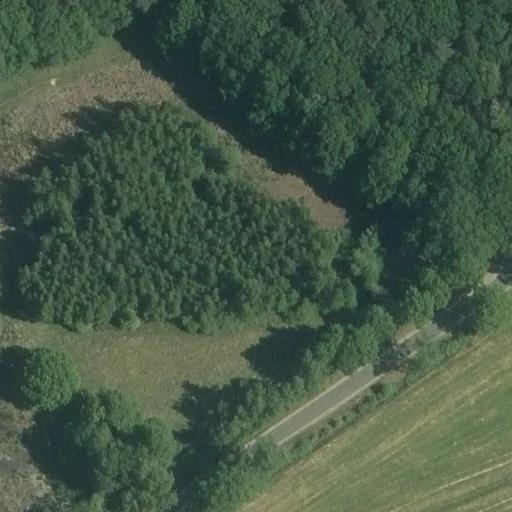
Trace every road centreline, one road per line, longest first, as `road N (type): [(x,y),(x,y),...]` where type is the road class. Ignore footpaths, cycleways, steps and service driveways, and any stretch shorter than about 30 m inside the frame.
road 1 (track): [(511,268),(172,0)]
road 2 (unclassified): [(165,511),(511,276)]
